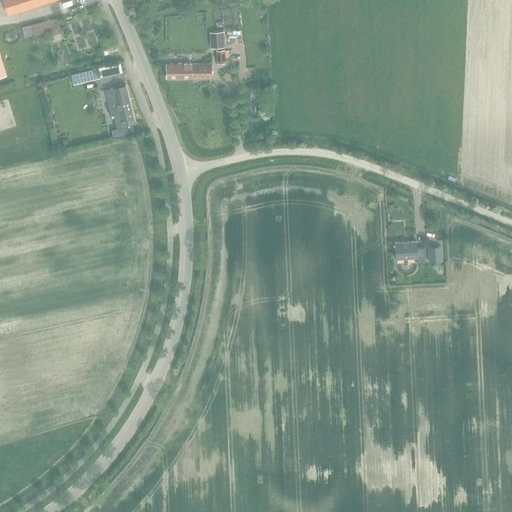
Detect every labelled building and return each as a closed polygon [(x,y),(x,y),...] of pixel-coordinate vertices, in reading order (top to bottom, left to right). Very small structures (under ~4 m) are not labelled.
[(2,0),(7,15),(53,0),(2,0)] [(57,19),(20,28),(23,39),(60,30),(57,19)] [(167,78),(211,78),(211,64),(167,64),(167,78)] [(106,90),(108,96),(110,106),(112,105),(117,128),(135,124),(126,85),(106,90)] [(416,242),(395,243),(396,258),(417,257),(417,263),(424,263),(426,263),(425,247),(424,247),(416,247),(416,242)] [(429,247),(430,263),(441,262),(441,246),(429,247)]
